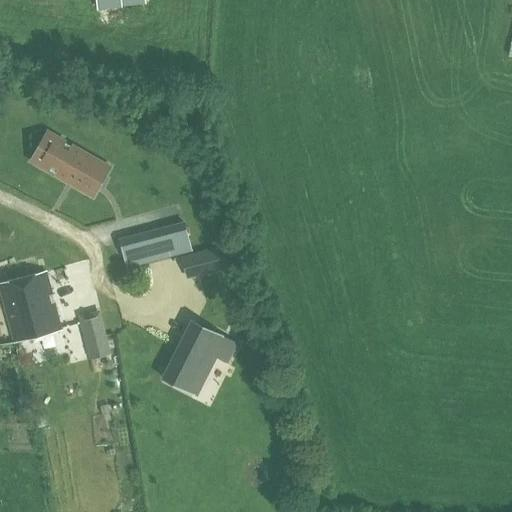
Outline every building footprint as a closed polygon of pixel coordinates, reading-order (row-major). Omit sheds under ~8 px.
[(147,3),(146,0),(33,0),(34,1),(42,0),(96,0),(98,10),(147,3)] [(48,130),(29,161),(93,198),(111,167),(48,130)] [(185,223),(162,229),(169,257),(192,251),(185,223)] [(187,276),(200,273),(194,252),(182,255),(187,276)] [(0,290),(8,322),(14,343),(63,329),(47,270),(0,283),(0,290)] [(171,294),(148,348),(184,363),(198,329),(208,333),(216,313),(171,294)] [(36,416),(38,427),(45,426),(43,414),(36,416)]
